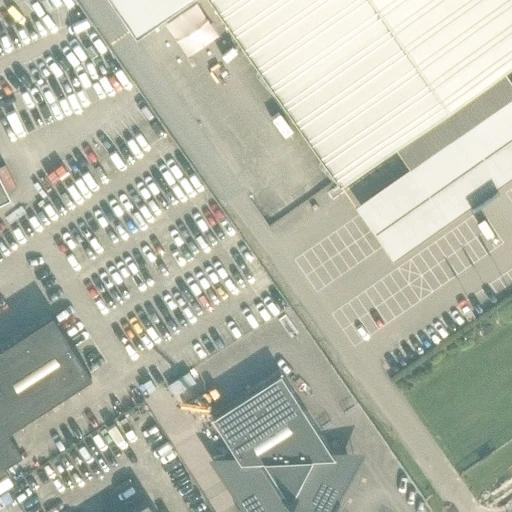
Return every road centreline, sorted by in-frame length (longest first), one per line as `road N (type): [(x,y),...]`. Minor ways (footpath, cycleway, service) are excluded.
road 1 (unknown): [(394,511),(278,359),(249,346),(175,404),(178,432)]
road 2 (unknown): [(155,85),(316,309)]
road 3 (unknown): [(88,212),(120,188),(166,187),(219,259),(220,272),(209,298),(172,326)]
road 4 (unknown): [(316,309),(358,360),(511,254)]
road 5 (unknown): [(172,326),(0,465)]
road 6 (unknown): [(316,309),(487,190)]
road 7 (unknown): [(22,173),(155,85)]
road 8 (unknown): [(88,212),(172,326)]
